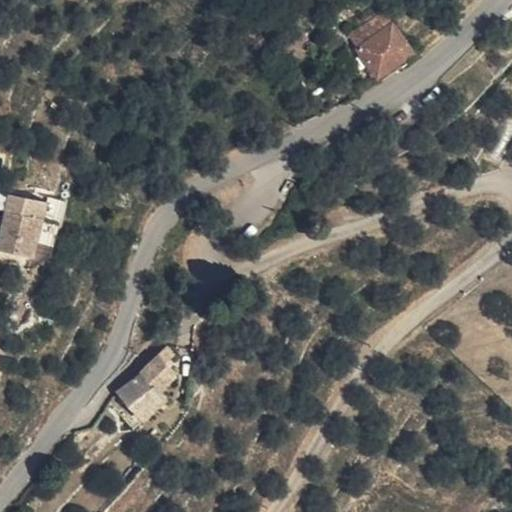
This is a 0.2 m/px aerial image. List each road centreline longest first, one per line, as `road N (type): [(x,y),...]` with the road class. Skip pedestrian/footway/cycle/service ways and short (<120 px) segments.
road 1 (tertiary): [(115,355),(153,240),(178,208),(248,164),(392,95),(498,0)]
road 2 (residential): [(115,355),(132,358),(196,295),(305,244),(511,181)]
road 3 (unclassified): [(275,511),(386,343),(508,243)]
road 4 (tertiary): [(0,503),(115,355)]
